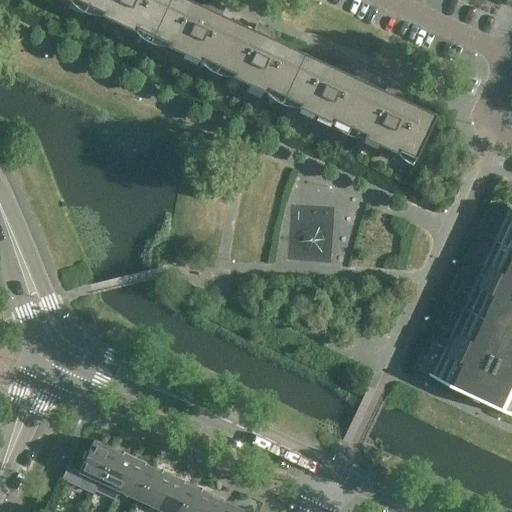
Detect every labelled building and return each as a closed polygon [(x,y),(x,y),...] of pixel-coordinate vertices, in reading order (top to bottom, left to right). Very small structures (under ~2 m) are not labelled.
[(65,0),(84,9),(88,0),(65,0)] [(150,39),(168,0),(88,0),(84,9),(150,39)] [(216,70),(237,23),(215,13),(219,5),(214,5),(210,4),(208,5),(205,5),(201,6),(187,0),(168,0),(150,39),(216,70)] [(281,100),(303,54),(274,40),(273,38),(272,36),(269,32),(268,30),(266,29),(263,26),(259,33),(237,23),(216,70),(281,100)] [(346,74),(350,66),(348,66),(345,66),(341,65),(338,66),(336,66),(332,67),(303,54),(281,100),(346,131),(368,84),(346,74)] [(390,94),(368,84),(346,131),(413,162),(435,115),(405,101),(404,99),(403,97),(402,95),(401,93),(398,90),(396,88),(394,87),(390,94)] [(511,206),(511,208),(503,225),(440,360),(433,375),(432,377),(476,397),(476,399),(482,402),(484,401),(511,413),(511,206)] [(99,482),(113,450),(93,441),(88,452),(85,451),(81,460),(83,461),(78,472),(99,482)] [(118,491),(134,457),(123,452),(122,454),(113,450),(99,482),(118,491)] [(138,500),(152,469),(144,465),(145,462),(134,457),(118,491),(138,500)] [(157,509),(173,475),(162,470),(161,472),(152,469),(138,500),(157,509)] [(163,511),(179,511),(192,487),(183,483),(184,481),(173,475),(157,509),(163,511)] [(203,511),(212,494),(201,488),(200,491),(192,487),(179,511),(203,511)] [(227,511),(231,505),(222,501),(223,499),(212,494),(203,511),(227,511)]
